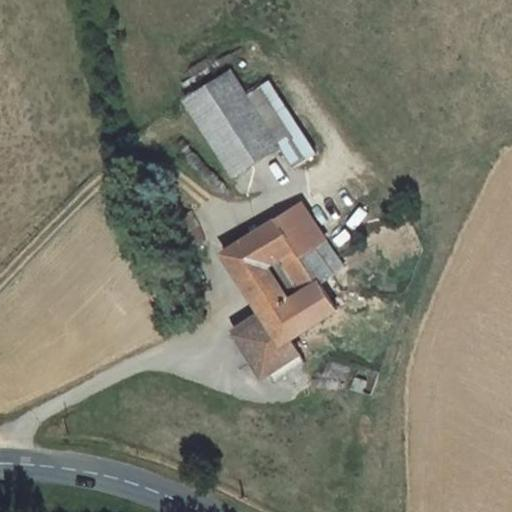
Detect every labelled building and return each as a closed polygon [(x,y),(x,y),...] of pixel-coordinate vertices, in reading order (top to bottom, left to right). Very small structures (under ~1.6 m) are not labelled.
[(194,73),(154,114),(221,174),(256,132),(216,94),(194,73)] [(234,76),(216,94),(256,132),(279,153),(297,135),(234,76)] [(293,186),(275,204),(310,234),(326,214),(293,186)] [(275,204),(227,255),(284,306),(309,328),(315,322),(355,279),(336,261),(330,255),(347,232),(326,214),(310,234),(275,204)] [(193,266),(208,247),(185,225),(168,242),(193,266)] [(309,328),(284,306),(262,331),(299,364),(304,359),(313,366),(336,341),(315,322),(309,328)]
